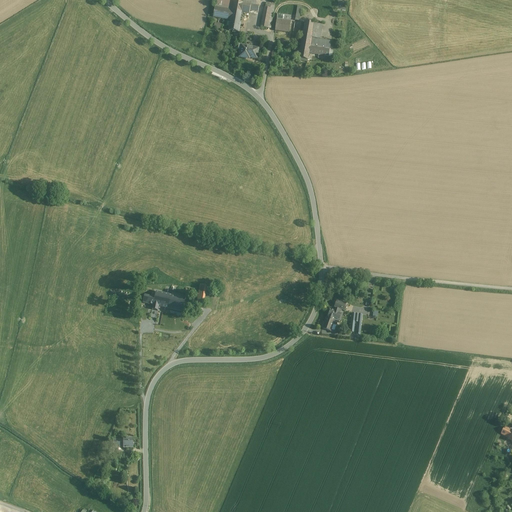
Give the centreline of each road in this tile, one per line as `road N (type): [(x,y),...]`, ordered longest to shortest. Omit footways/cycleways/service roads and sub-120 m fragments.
road 1 (tertiary): [(104,0),(158,43),(242,84),(266,107),(311,191),(321,266)]
road 2 (tertiary): [(321,266),(317,307),(283,349),(254,359),(186,359),(159,374),(146,410),(145,511)]
road 3 (track): [(169,365),(207,312),(279,286),(307,248),(319,246)]
road 4 (unclassified): [(321,266),(511,288)]
